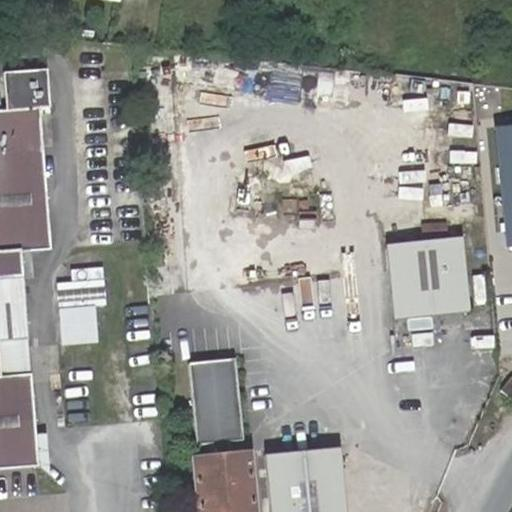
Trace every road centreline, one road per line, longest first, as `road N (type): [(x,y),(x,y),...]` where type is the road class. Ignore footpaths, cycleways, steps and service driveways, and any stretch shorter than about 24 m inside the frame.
road 1 (unknown): [(372,253),(362,164),(316,116),(286,109),(218,133),(203,160),(198,198),(224,240),(306,262)]
road 2 (unknown): [(479,511),(401,440),(375,362)]
road 3 (unknown): [(375,362),(296,366),(266,320)]
